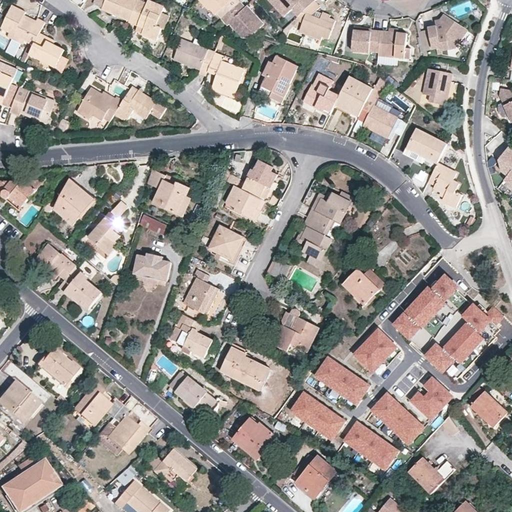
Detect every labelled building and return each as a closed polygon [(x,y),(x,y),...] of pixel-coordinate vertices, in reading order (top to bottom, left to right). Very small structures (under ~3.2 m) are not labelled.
[(106,0),(103,8),(103,9),(130,21),(139,0),(137,0),(106,0)] [(140,0),(138,0),(139,0),(130,21),(130,22),(138,26),(145,28),(143,34),(158,40),(163,28),(158,26),(166,7),(150,0),(148,3),(140,0)] [(218,14),(232,0),(200,0),(210,10),(212,8),(218,14)] [(239,0),(232,0),(218,14),(222,19),(223,18),(241,2),(239,0)] [(274,0),(276,2),(278,0),(281,0),(290,10),(294,7),(299,12),(302,10),(312,0),(274,0)] [(281,0),(278,0),(276,2),(286,12),(290,10),(281,0)] [(322,12),(322,13),(320,17),(311,14),(314,11),(320,5),(315,0),(312,0),(302,10),(306,12),(303,20),(300,29),(322,36),(328,38),(334,20),(329,18),(330,14),(322,12)] [(249,6),(247,7),(241,2),(223,18),(229,25),(231,24),(244,37),(250,38),(265,24),(249,6)] [(2,28),(10,32),(27,40),(35,44),(41,33),(46,22),(39,18),(36,22),(25,16),(26,12),(13,6),(2,28)] [(297,14),(303,20),(306,12),(302,10),(299,12),(297,14)] [(455,48),(460,42),(459,37),(465,28),(444,14),(441,19),(436,26),(419,31),(423,51),(442,47),(443,50),(455,48)] [(138,26),(136,31),(143,34),(145,28),(138,26)] [(468,30),(465,28),(459,37),(460,42),(468,30)] [(300,29),(301,33),(321,40),(322,36),(300,29)] [(371,29),(370,31),(353,30),(351,50),(369,52),(369,50),(378,51),(380,30),(371,29)] [(378,51),(378,54),(393,56),(404,57),(405,46),(406,32),(396,31),(388,31),(380,30),(378,51)] [(10,32),(8,36),(24,44),(27,40),(10,32)] [(41,33),(35,44),(30,54),(57,68),(65,50),(55,44),(48,40),(49,37),(41,33)] [(182,39),(175,59),(201,70),(200,72),(207,75),(209,72),(216,52),(182,39)] [(209,72),(218,75),(214,86),(237,94),(246,70),(223,61),(225,55),(216,52),(209,72)] [(292,84),(290,83),(299,65),(277,54),(274,61),(267,75),(262,84),(273,90),(285,96),(292,84)] [(393,56),(378,54),(377,61),(392,63),(393,56)] [(63,71),(70,58),(63,55),(57,68),(63,71)] [(274,61),(270,59),(263,73),(267,75),(274,61)] [(0,71),(15,78),(19,69),(0,60),(0,71)] [(448,90),(445,89),(447,80),(450,80),(452,71),(428,66),(423,92),(432,94),(431,100),(446,103),(448,90)] [(12,84),(15,78),(0,71),(0,102),(4,104),(7,96),(12,84)] [(373,85),(349,73),(339,92),(334,101),(358,113),(367,96),(373,85)] [(87,74),(85,83),(92,84),(94,75),(87,74)] [(303,98),(315,105),(329,112),(334,101),(339,92),(328,87),(330,84),(322,81),(320,85),(312,81),(303,98)] [(13,98),(18,86),(12,84),(7,96),(13,98)] [(367,96),(374,100),(380,89),(373,85),(367,96)] [(118,97),(115,99),(93,86),(78,110),(86,115),(89,111),(103,120),(105,118),(110,121),(115,114),(124,100),(118,97)] [(161,118),(168,108),(133,86),(131,89),(124,100),(115,114),(125,120),(129,119),(135,111),(147,118),(152,112),(161,118)] [(214,86),(213,90),(236,98),(237,94),(214,86)] [(48,123),(57,101),(21,87),(11,111),(21,116),(22,113),(48,123)] [(511,123),(511,90),(502,88),(500,97),(503,103),(508,115),(511,123)] [(282,102),(285,96),(273,90),(270,96),(282,102)] [(10,107),(13,98),(7,96),(4,104),(10,107)] [(365,118),(363,122),(387,134),(397,115),(389,111),(373,102),(374,100),(367,96),(358,113),(358,115),(365,118)] [(314,108),(315,105),(303,98),(301,102),(314,108)] [(503,103),(498,105),(498,112),(504,116),(508,115),(503,103)] [(389,111),(397,115),(400,109),(392,105),(389,111)] [(437,160),(447,141),(416,126),(406,145),(425,155),(437,160)] [(511,146),(508,143),(497,158),(506,174),(502,180),(511,187),(511,146)] [(422,160),(425,155),(406,145),(403,150),(422,160)] [(259,157),(253,168),(251,166),(241,187),(258,195),(265,183),(269,185),(276,172),(271,169),(273,164),(259,157)] [(453,178),(457,170),(437,160),(427,179),(434,183),(433,185),(440,189),(445,191),(443,195),(442,197),(456,204),(462,192),(455,188),(459,181),(453,178)] [(163,179),(166,173),(152,166),(147,181),(159,187),(163,179)] [(226,179),(229,172),(223,170),(221,170),(219,176),(226,179)] [(226,179),(234,183),(237,176),(229,172),(226,179)] [(177,182),(178,179),(166,173),(163,179),(175,184),(177,182)] [(94,198),(70,178),(55,207),(73,223),(94,198)] [(159,187),(152,201),(177,213),(185,195),(189,187),(177,182),(175,184),(163,179),(159,187)] [(12,197),(23,207),(44,183),(41,181),(24,181),(21,184),(17,181),(0,181),(0,192),(7,199),(10,198),(12,197)] [(234,183),(225,200),(235,205),(233,207),(250,216),(261,196),(258,195),(241,187),(234,183)] [(261,196),(264,197),(269,185),(265,183),(258,195),(261,196)] [(118,199),(123,192),(118,188),(113,195),(118,199)] [(343,191),(340,197),(352,203),(348,211),(354,214),(360,200),(343,191)] [(328,196),(320,193),(309,216),(313,218),(323,199),(330,202),(334,194),(330,192),(328,196)] [(272,193),(268,200),(273,202),(277,195),(272,193)] [(323,199),(313,218),(338,231),(348,211),(352,203),(340,197),(334,194),(330,202),(323,199)] [(177,213),(182,215),(190,197),(185,195),(177,213)] [(264,197),(261,196),(250,216),(255,219),(265,198),(264,197)] [(48,208),(50,209),(54,201),(47,197),(45,202),(43,204),(42,207),(47,210),(48,208)] [(121,198),(88,234),(108,252),(118,241),(115,238),(120,233),(114,228),(118,223),(114,220),(118,215),(128,204),(121,198)] [(118,223),(122,219),(118,215),(114,220),(118,223)] [(146,215),(141,225),(164,235),(168,225),(146,215)] [(306,251),(309,242),(303,239),(313,218),(309,216),(297,241),(303,244),(301,249),(306,251)] [(303,239),(309,242),(306,251),(312,255),(323,260),(327,253),(338,231),(313,218),(303,239)] [(208,247),(230,258),(238,242),(241,244),(244,236),(220,224),(208,247)] [(209,237),(202,234),(198,240),(205,244),(209,237)] [(49,242),(34,259),(56,277),(60,273),(65,277),(76,265),(49,242)] [(241,244),(238,242),(230,258),(233,259),(241,244)] [(167,281),(172,260),(163,257),(164,254),(147,250),(146,254),(138,252),(133,272),(139,273),(164,280),(167,281)] [(327,253),(323,260),(312,255),(309,262),(324,269),(331,255),(327,253)] [(274,258),(268,270),(277,275),(283,263),(274,258)] [(90,306),(102,291),(87,278),(89,276),(76,265),(65,277),(59,285),(72,297),(73,296),(81,302),(82,300),(90,306)] [(343,281),(355,293),(356,293),(365,302),(380,287),(364,271),(358,266),(343,281)] [(369,266),(364,271),(380,287),(385,282),(369,266)] [(194,275),(197,276),(184,302),(207,313),(220,288),(207,282),(210,275),(198,269),(194,275)] [(442,301),(445,298),(442,296),(444,294),(447,296),(450,292),(449,291),(455,285),(449,279),(450,277),(444,272),(440,275),(439,274),(432,282),(433,283),(431,285),(430,284),(425,289),(426,290),(423,293),(422,292),(413,301),(415,302),(412,305),(411,304),(406,309),(407,310),(405,312),(404,311),(397,318),(398,319),(396,322),(408,334),(414,328),(415,329),(419,325),(416,323),(418,321),(421,323),(423,320),(425,321),(428,318),(427,317),(428,315),(433,311),(437,306),(438,305),(440,306),(443,302),(442,301)] [(155,284),(155,282),(163,283),(164,280),(139,273),(138,278),(142,279),(142,284),(146,287),(149,288),(152,287),(155,284)] [(456,286),(455,285),(449,291),(450,292),(447,296),(444,294),(442,296),(445,298),(457,310),(468,299),(457,288),(456,286)] [(82,300),(81,302),(88,308),(90,306),(82,300)] [(427,351),(445,369),(446,368),(455,377),(496,335),(494,333),(499,328),(497,326),(482,311),(476,305),(472,301),(462,311),(469,318),(442,346),(437,341),(427,351)] [(476,305),(482,311),(485,308),(479,302),(476,305)] [(485,308),(482,311),(497,326),(500,323),(497,320),(502,315),(493,306),(488,311),(485,308)] [(292,314),(286,325),(285,325),(284,325),(280,326),(278,328),(277,330),(277,333),(280,336),(275,345),(289,352),(292,345),(309,353),(321,328),(303,318),(303,316),(303,313),(302,311),(299,310),(298,309),(296,310),(294,311),(292,314)] [(184,314),(172,339),(186,345),(184,350),(191,354),(193,351),(206,358),(214,340),(199,333),(204,323),(203,323),(184,314)] [(392,347),(397,342),(381,327),(379,329),(378,328),(370,337),(376,343),(372,347),(365,341),(357,350),(358,351),(356,353),(372,369),(376,364),(379,361),(381,361),(389,352),(389,350),(392,347)] [(376,343),(370,337),(365,341),(372,347),(376,343)] [(262,391),(272,369),(247,357),(248,354),(233,347),(222,371),(262,391)] [(70,366),(72,364),(54,349),(46,359),(44,358),(38,365),(65,387),(78,372),(70,366)] [(350,373),(347,370),(348,369),(338,362),(337,364),(333,361),(334,360),(328,356),(317,373),(323,377),(326,379),(327,381),(334,386),(336,386),(339,388),(340,390),(347,395),(349,395),(351,396),(358,401),(370,384),(364,380),(363,381),(360,379),(361,378),(351,371),(350,373)] [(182,372),(171,386),(206,415),(218,401),(190,376),(188,378),(182,372)] [(445,400),(449,396),(448,394),(450,392),(431,375),(423,384),(428,389),(424,394),(418,389),(410,398),(429,415),(431,413),(432,414),(436,409),(435,408),(439,404),(444,399),(445,400)] [(3,407),(24,424),(41,402),(15,381),(8,391),(12,395),(3,407)] [(75,409),(95,426),(107,412),(114,418),(124,406),(118,400),(113,405),(101,395),(104,391),(95,384),(75,409)] [(424,394),(428,389),(423,384),(418,389),(424,394)] [(0,399),(0,404),(3,407),(12,395),(8,391),(0,399)] [(336,412),(327,406),(326,407),(323,405),(323,404),(313,397),(312,398),(309,396),(310,395),(304,391),(293,408),(300,413),(302,414),(302,416),(310,421),(312,420),(315,423),(316,425),(323,430),(325,429),(329,432),(334,435),(346,418),(340,414),(339,416),(336,414),(336,412)] [(495,428),(509,413),(487,391),(472,407),(495,428)] [(405,407),(396,399),(395,400),(392,398),(393,396),(388,392),(374,407),(379,411),(382,414),(382,416),(388,422),(390,422),(393,425),(394,427),(400,433),(402,433),(404,434),(410,440),(424,425),(419,421),(418,422),(415,419),(416,418),(408,410),(407,411),(404,409),(405,407)] [(65,406),(69,402),(61,396),(58,400),(65,406)] [(140,422),(137,426),(126,416),(130,411),(124,406),(114,418),(121,423),(109,437),(118,445),(129,454),(132,450),(150,430),(140,422)] [(452,437),(460,430),(450,416),(443,423),(452,437)] [(259,426),(251,418),(234,440),(254,456),(262,446),(267,450),(278,437),(261,423),(259,426)] [(389,441),(380,434),(379,436),(375,434),(376,432),(366,426),(365,427),(362,425),(363,423),(357,420),(346,437),(351,440),(355,443),(355,445),(363,450),(365,449),(368,451),(368,453),(376,458),(378,458),(380,459),(387,464),(398,447),(393,443),(392,444),(388,442),(389,441)] [(114,449),(118,445),(109,437),(106,441),(114,449)] [(0,461),(0,469),(28,445),(23,440),(0,461)] [(254,456),(259,459),(267,450),(262,446),(254,456)] [(163,462),(154,471),(163,479),(165,476),(174,485),(180,478),(185,482),(190,476),(196,468),(173,449),(163,462)] [(147,465),(154,471),(163,462),(155,455),(147,465)] [(310,455),(294,474),(301,479),(298,482),(317,498),(338,473),(319,457),(316,461),(310,455)] [(447,460),(437,470),(424,456),(409,470),(431,493),(456,469),(447,460)] [(142,461),(138,457),(130,464),(135,468),(142,461)] [(19,511),(61,485),(45,461),(4,488),(19,511)] [(135,468),(130,464),(117,477),(125,484),(138,471),(135,468)] [(190,476),(185,482),(189,485),(194,478),(190,476)] [(123,508),(128,502),(139,511),(168,511),(169,511),(134,481),(116,502),(123,508)] [(370,505),(364,511),(412,511),(393,495),(378,511),(370,505)] [(450,511),(480,511),(465,497),(451,511),(450,511)] [(127,511),(139,511),(128,502),(123,508),(127,511)]
